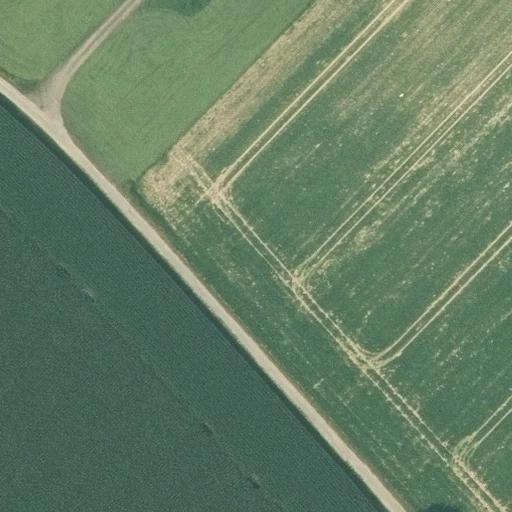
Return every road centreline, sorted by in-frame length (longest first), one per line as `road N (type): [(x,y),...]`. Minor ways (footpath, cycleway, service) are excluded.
road 1 (track): [(396,511),(34,108),(0,81)]
road 2 (track): [(34,108),(136,0)]
